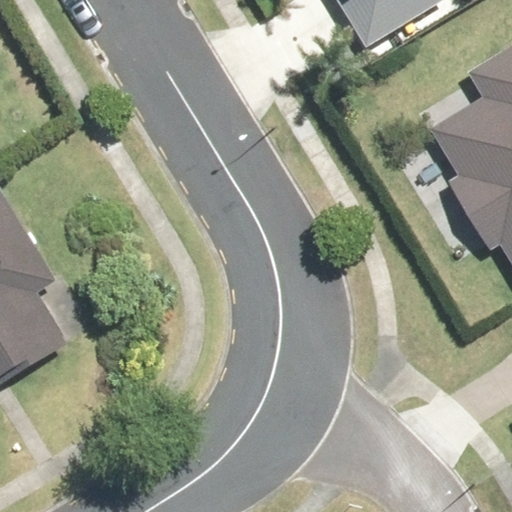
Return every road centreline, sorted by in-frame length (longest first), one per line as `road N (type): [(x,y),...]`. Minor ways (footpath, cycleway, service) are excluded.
road 1 (residential): [(275,359),(280,263),(125,0)]
road 2 (residential): [(433,511),(402,457),(275,359)]
road 3 (residential): [(275,359),(271,389),(232,457),(142,511)]
